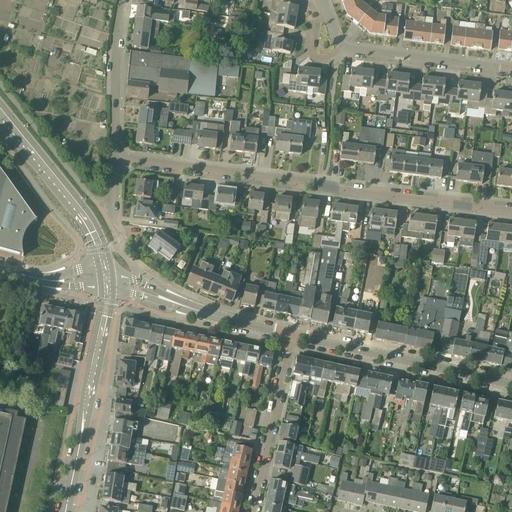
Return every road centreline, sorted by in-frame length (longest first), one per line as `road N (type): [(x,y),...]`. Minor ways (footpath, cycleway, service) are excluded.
road 1 (residential): [(511,212),(114,157)]
road 2 (tertiary): [(511,387),(290,335)]
road 3 (tertiary): [(65,511),(107,290)]
road 4 (residential): [(511,70),(345,49),(321,0)]
road 5 (tertiary): [(0,112),(75,206),(103,268)]
road 6 (residential): [(290,335),(251,511)]
road 7 (residential): [(114,157),(123,0)]
road 8 (tertiary): [(290,335),(168,300)]
